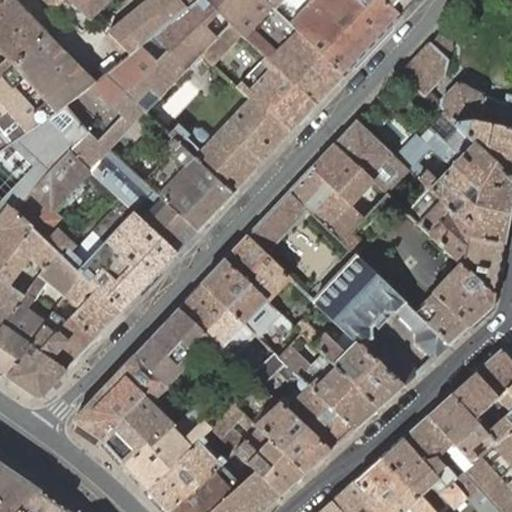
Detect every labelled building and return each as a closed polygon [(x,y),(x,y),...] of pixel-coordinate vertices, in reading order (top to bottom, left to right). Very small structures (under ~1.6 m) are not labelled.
[(0,52),(7,59),(0,65),(0,78),(14,66),(49,34),(30,16),(14,0),(5,0),(0,4),(0,52)] [(56,8),(63,0),(43,0),(53,10),(56,8)] [(63,0),(56,8),(63,14),(82,31),(84,31),(94,20),(114,0),(63,0)] [(230,24),(203,0),(200,0),(187,11),(131,56),(97,83),(66,106),(88,133),(70,153),(88,170),(88,169),(90,171),(122,201),(176,255),(189,241),(198,231),(145,181),(129,165),(164,130),(146,113),(189,68),(202,55),(209,47),(230,24)] [(200,0),(148,0),(108,33),(119,44),(131,56),(187,11),(200,0)] [(252,31),(273,8),(268,4),(263,0),(203,0),(230,24),(240,34),(245,38),(252,31)] [(271,0),(268,4),(273,8),(273,10),(281,0),(271,0)] [(281,0),(273,10),(289,24),(299,33),(345,76),(369,50),(391,27),(369,6),(365,10),(354,0),(281,0)] [(397,20),(401,16),(383,0),(354,0),(365,10),(369,6),(391,27),(397,20)] [(383,0),(401,16),(416,0),(383,0)] [(332,89),(345,76),(299,33),(289,24),(273,10),(273,8),(252,31),(245,38),(266,58),(317,106),(332,89)] [(208,61),(212,64),(240,34),(230,24),(209,47),(215,54),(208,61)] [(476,144),(511,180),(511,97),(507,97),(506,101),(506,103),(483,98),(481,94),(481,93),(463,84),(462,84),(458,85),(441,102),(430,92),(446,76),(449,61),(445,57),(452,50),(451,40),(442,31),(418,56),(401,74),(425,98),(425,97),(436,108),(454,125),(458,129),(476,144)] [(0,78),(0,132),(11,146),(57,114),(66,106),(97,83),(72,58),(49,34),(14,66),(0,78)] [(202,55),(208,61),(215,54),(209,47),(202,55)] [(195,74),(208,61),(202,55),(189,68),(195,74)] [(304,120),(317,106),(266,58),(261,63),(268,70),(250,90),(242,83),(237,87),(250,100),(288,136),(304,120)] [(261,63),(242,83),(250,90),(268,70),(261,63)] [(263,163),(288,136),(250,100),(203,149),(200,152),(186,138),(189,135),(179,126),(169,135),(175,141),(194,159),(232,195),(263,163)] [(14,211),(15,211),(33,191),(70,153),(88,133),(66,106),(57,114),(11,146),(0,153),(0,216),(8,207),(14,211)] [(405,166),(402,163),(356,122),(346,132),(333,146),(373,181),(382,189),(404,167),(405,166)] [(510,215),(511,206),(511,180),(476,144),(458,129),(446,142),(437,133),(434,135),(429,129),(421,137),(452,168),(479,193),(476,208),(510,215)] [(145,181),(198,231),(217,212),(232,195),(194,159),(175,141),(169,135),(164,130),(160,135),(169,143),(159,153),(165,159),(145,181)] [(0,153),(11,146),(0,132),(0,153)] [(200,152),(203,149),(189,135),(186,138),(200,152)] [(373,181),(333,146),(324,156),(311,169),(350,205),(373,181)] [(166,266),(176,255),(122,201),(93,232),(106,244),(87,262),(75,251),(72,248),(75,246),(59,231),(54,236),(50,232),(56,227),(64,219),(51,208),(88,170),(70,153),(33,191),(15,211),(32,227),(31,227),(43,240),(47,243),(57,252),(78,273),(78,272),(82,275),(121,313),(138,295),(166,266)] [(504,246),(510,215),(476,208),(479,193),(452,168),(438,182),(426,171),(409,155),(402,163),(405,166),(404,167),(418,180),(428,189),(441,201),(460,220),(470,230),(468,238),(504,246)] [(342,243),(364,219),(350,205),(311,169),(301,180),(289,194),(342,243)] [(417,225),(441,201),(428,189),(405,213),(417,225)] [(494,297),(504,246),(468,238),(470,230),(460,220),(441,201),(417,225),(460,265),(460,264),(494,297)] [(0,271),(31,227),(32,227),(15,211),(14,211),(8,207),(0,216),(0,227),(3,231),(7,235),(0,244),(0,271)] [(44,269),(57,252),(47,243),(43,240),(31,227),(0,271),(0,330),(3,326),(24,297),(10,286),(30,259),(44,269)] [(59,231),(56,227),(50,232),(54,236),(59,231)] [(106,244),(93,232),(75,251),(87,262),(106,244)] [(267,301),(289,278),(247,237),(235,249),(224,261),(267,301)] [(65,297),(82,275),(78,272),(78,273),(57,252),(44,269),(24,297),(3,326),(0,330),(0,371),(8,377),(31,346),(46,324),(28,311),(48,282),(65,297)] [(401,298),(357,256),(357,257),(314,302),(317,306),(347,334),(357,343),(389,375),(403,387),(419,374),(403,356),(392,360),(372,340),(373,339),(371,338),(371,329),(386,314),(395,314),(396,314),(397,314),(417,332),(417,343),(434,359),(449,346),(427,325),(415,313),(416,312),(401,298)] [(281,315),(267,301),(224,261),(214,272),(202,285),(243,326),(244,325),(255,336),(259,339),(281,315)] [(491,309),(494,297),(460,264),(460,265),(432,295),(469,328),(491,309)] [(110,325),(121,313),(82,275),(65,297),(79,309),(73,317),(96,340),(110,325)] [(233,359),(250,376),(258,369),(239,352),(255,336),(244,325),(243,326),(202,285),(191,296),(179,309),(212,340),(222,349),(233,359)] [(449,346),(469,328),(432,295),(424,302),(420,306),(421,308),(416,312),(415,313),(427,325),(449,346)] [(83,353),(96,340),(73,317),(68,322),(54,313),(58,308),(49,302),(41,313),(50,319),(48,321),(46,324),(31,346),(8,377),(21,386),(38,397),(42,397),(66,372),(83,353)] [(167,387),(212,340),(179,309),(135,356),(128,363),(118,374),(100,393),(74,420),(75,423),(88,432),(102,442),(143,398),(144,399),(147,396),(162,381),(167,387)] [(379,409),(403,387),(389,375),(357,343),(346,354),(336,345),(325,334),(322,337),(304,319),(295,328),(301,334),(313,346),(322,354),(334,366),(336,368),(356,386),(379,409)] [(346,354),(357,343),(347,334),(336,345),(346,354)] [(356,430),(379,409),(356,386),(336,368),(334,366),(322,354),(310,365),(290,346),(278,358),(283,363),(299,378),(301,379),(309,386),(313,391),(356,430)] [(501,351),(475,375),(498,399),(511,386),(511,360),(504,351),(501,351)] [(260,385),(283,363),(278,358),(273,354),(258,369),(250,376),(255,380),(260,385)] [(498,399),(475,375),(451,396),(474,421),(486,433),(498,423),(489,414),(486,410),(490,407),(498,399)] [(234,404),(255,380),(250,376),(229,399),(234,404)] [(331,452),(356,430),(313,391),(309,386),(301,379),(298,382),(297,383),(297,384),(297,385),(297,386),(298,386),(298,387),(299,388),(303,392),(291,404),(287,400),(286,399),(285,399),(284,399),(283,399),(282,399),(281,399),(279,402),(281,403),(331,452)] [(113,453),(124,465),(148,445),(151,449),(174,428),(176,425),(167,416),(153,403),(168,388),(167,387),(162,381),(147,396),(144,399),(143,398),(102,442),(103,442),(113,453)] [(496,445),(511,430),(511,386),(498,399),(490,407),(486,410),(489,414),(493,411),(501,404),(509,413),(498,423),(486,433),(488,436),(494,443),(496,445)] [(270,441),(306,474),(331,452),(281,403),(279,402),(272,396),(269,400),(268,401),(268,402),(267,403),(267,404),(268,405),(268,406),(273,410),(256,426),(255,426),(258,429),(270,441)] [(474,421),(451,396),(428,416),(454,445),(464,456),(471,464),(480,455),(493,445),(494,443),(488,436),(486,433),(474,421)] [(206,423),(217,412),(203,398),(192,409),(193,411),(181,422),(176,425),(174,428),(151,449),(148,445),(124,465),(136,479),(146,490),(177,464),(204,438),(212,429),(206,423)] [(212,429),(235,452),(236,453),(255,472),(256,472),(282,496),(306,474),(270,441),(258,429),(255,426),(256,426),(234,404),(229,399),(217,412),(206,423),(212,429)] [(428,416),(403,440),(429,468),(440,480),(446,488),(453,482),(456,479),(439,459),(447,452),(465,472),(472,466),(471,464),(464,456),(454,445),(428,416)] [(511,511),(511,430),(496,445),(494,443),(493,445),(480,455),(471,464),(472,466),(465,472),(456,479),(453,482),(474,507),(478,511),(511,511)] [(158,503),(166,511),(169,511),(215,473),(227,463),(226,462),(222,457),(216,462),(203,448),(208,442),(204,438),(177,464),(146,490),(158,503)] [(216,462),(222,457),(226,453),(212,439),(208,442),(203,448),(216,462)] [(457,511),(468,511),(474,507),(453,482),(446,488),(440,480),(429,468),(403,440),(380,460),(417,501),(422,497),(428,504),(439,494),(445,499),(454,510),(455,510),(457,511)] [(434,511),(432,510),(428,504),(422,497),(417,501),(380,460),(355,482),(378,509),(381,511),(404,511),(409,508),(412,511),(434,511)] [(0,464),(0,511),(20,511),(42,492),(13,473),(0,464)] [(233,493),(212,511),(264,511),(282,496),(256,472),(255,472),(233,493)] [(212,511),(233,493),(215,473),(169,511),(212,511)] [(381,511),(378,509),(355,482),(333,502),(341,511),(381,511)] [(66,511),(67,511),(42,492),(20,511),(66,511)] [(439,494),(428,504),(432,510),(445,499),(439,494)] [(341,511),(333,502),(321,511),(341,511)]
